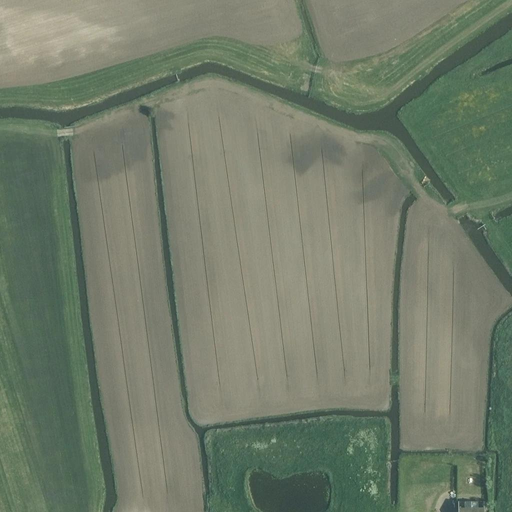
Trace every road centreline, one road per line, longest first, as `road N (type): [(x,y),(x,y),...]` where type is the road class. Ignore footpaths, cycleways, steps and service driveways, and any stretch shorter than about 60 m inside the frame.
road 1 (track): [(0,138),(73,132),(219,84),(388,148),(442,212),(511,189)]
road 2 (track): [(0,78),(65,78),(192,35),(221,33),(362,86),(490,0)]
road 3 (track): [(190,511),(176,484),(129,112)]
road 4 (track): [(236,511),(229,471),(245,447),(331,432),(346,444),(344,511)]
